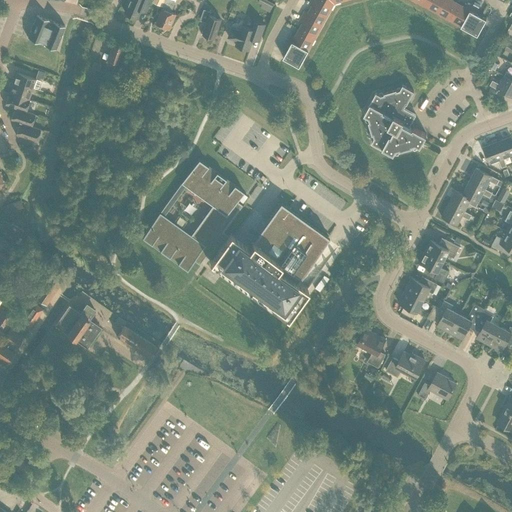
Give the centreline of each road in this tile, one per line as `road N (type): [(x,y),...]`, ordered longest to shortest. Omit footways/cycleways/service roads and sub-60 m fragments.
road 1 (residential): [(416,223),(332,176),(316,152),(306,97),(259,75)]
road 2 (residential): [(479,369),(394,324),(380,308),(416,223)]
road 3 (residential): [(259,75),(108,22)]
road 4 (residential): [(470,74),(451,77),(421,117),(433,126),(472,85)]
road 5 (residential): [(416,223),(457,145),(488,124)]
road 6 (unclassified): [(157,511),(55,445)]
